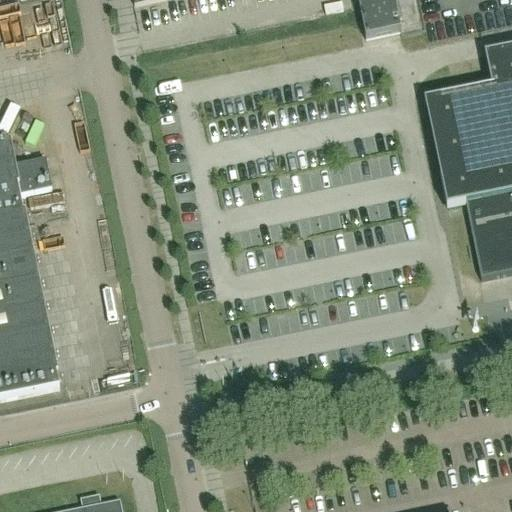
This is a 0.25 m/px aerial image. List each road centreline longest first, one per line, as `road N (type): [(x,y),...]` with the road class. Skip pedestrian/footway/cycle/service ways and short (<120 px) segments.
road 1 (unclassified): [(173,402),(91,0)]
road 2 (unknown): [(47,78),(105,363)]
road 3 (unclassified): [(0,436),(173,402)]
